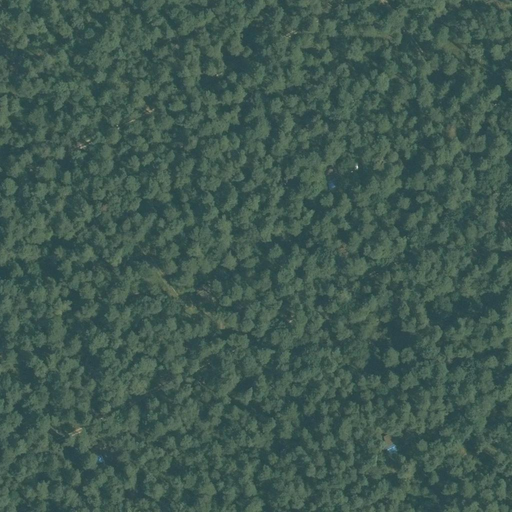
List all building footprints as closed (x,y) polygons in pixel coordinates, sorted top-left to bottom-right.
[(324,177),(327,184),(341,178),(335,166),(324,172),(326,176),(324,177)] [(498,227),(500,235),(511,232),(511,220),(500,222),(501,227),(498,227)] [(196,295),(200,302),(213,295),(207,284),(196,289),(198,294),(196,295)] [(384,443),(387,450),(400,443),(395,432),(384,438),(386,442),(384,443)] [(90,452),(93,459),(107,453),(102,442),(90,447),(92,451),(90,452)]
